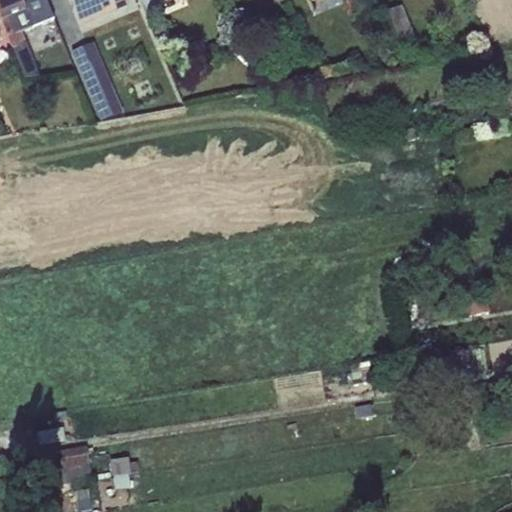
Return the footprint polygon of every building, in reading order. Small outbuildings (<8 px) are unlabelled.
[(0,0),(0,22),(0,24),(24,80),(38,78),(21,33),(54,21),(45,0),(0,0)] [(67,0),(80,29),(127,9),(122,0),(67,0)] [(138,0),(146,19),(161,13),(156,1),(159,0),(138,0)] [(402,7),(386,12),(403,52),(418,47),(402,7)] [(225,32),(215,43),(231,55),(235,50),(234,49),(239,43),(225,32)] [(94,43),(70,53),(99,122),(123,114),(94,43)] [(345,66),(320,72),(323,82),(348,76),(345,66)] [(468,350),(448,353),(452,380),(472,377),(468,350)] [(369,363),(350,367),(352,386),(373,383),(369,363)] [(488,399),(471,401),(473,416),(511,411),(507,385),(487,389),(488,399)] [(63,429),(36,434),(39,448),(65,443),(63,429)] [(87,451),(60,455),(66,485),(93,482),(87,451)] [(129,458),(109,461),(112,478),(140,473),(138,464),(130,465),(129,458)] [(88,490),(74,493),(78,511),(82,511),(92,510),(88,490)]
